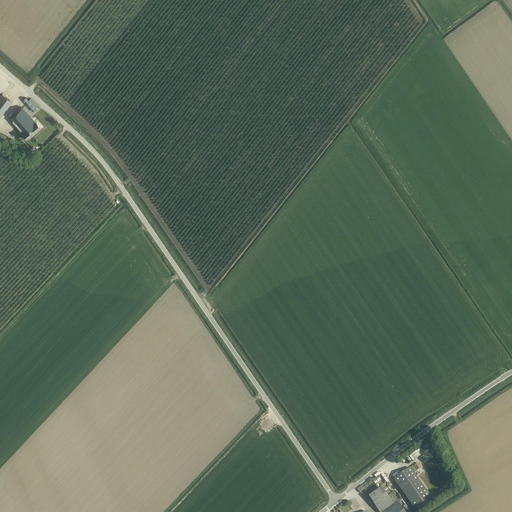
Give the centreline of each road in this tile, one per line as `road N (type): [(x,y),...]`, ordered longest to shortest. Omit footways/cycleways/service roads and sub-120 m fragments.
road 1 (unclassified): [(335,501),(100,149),(0,60)]
road 2 (unclassified): [(335,501),(511,372)]
